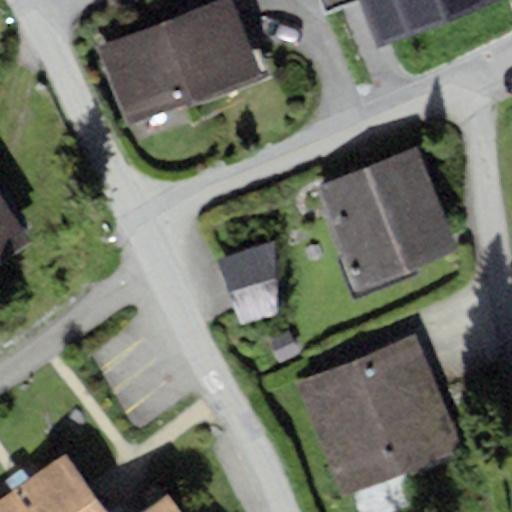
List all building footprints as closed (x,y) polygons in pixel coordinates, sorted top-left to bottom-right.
[(244,0),(213,0),(99,41),(127,119),(270,68),(244,0)] [(359,0),(375,38),(469,0),(359,0)] [(415,145),(315,187),(351,272),(451,231),(415,145)] [(0,189),(0,263),(34,241),(0,189)] [(278,237),(218,257),(240,322),(300,302),(278,237)] [(413,333),(291,381),(335,493),(458,445),(413,333)] [(112,511),(69,453),(0,502),(0,511),(112,511)] [(177,511),(168,500),(152,511),(177,511)]
